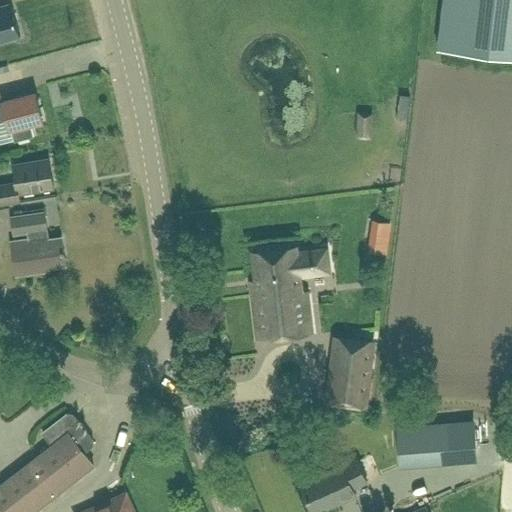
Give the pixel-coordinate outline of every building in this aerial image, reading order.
[(511,0),(443,0),(438,47),(511,56),(511,0)] [(0,40),(20,35),(11,3),(0,6),(0,40)] [(42,119),(36,95),(27,97),(27,94),(2,101),(3,106),(0,106),(0,120),(7,119),(9,128),(11,128),(14,141),(33,136),(30,122),(42,119)] [(18,193),(53,187),(48,158),(12,164),(16,186),(2,189),(1,185),(0,184),(0,203),(19,200),(18,193)] [(12,241),(17,274),(43,270),(43,267),(65,263),(61,236),(48,238),(44,212),(12,216),(14,232),(28,230),(29,238),(12,241)] [(378,217),(375,248),(392,250),(395,219),(378,217)] [(301,291),(299,274),(315,272),(314,263),(316,263),(315,258),(313,259),(312,250),(296,252),(296,245),(252,251),(256,289),(251,290),(257,337),(311,331),(306,291),(301,291)] [(365,405),(373,340),(334,336),(334,337),(341,337),(333,400),(327,400),(327,401),(365,405)] [(83,452),(92,445),(92,444),(93,440),(92,439),(72,414),(72,413),(71,413),(67,412),(67,413),(42,432),(52,444),(0,484),(0,511),(31,511),(93,464),(83,452)] [(398,427),(401,459),(450,455),(475,454),(473,421),(448,423),(398,427)] [(352,486),(367,479),(354,451),(338,458),(341,463),(300,481),(313,509),(326,503),(327,505),(355,493),(352,486)] [(447,483),(428,490),(432,502),(451,495),(447,483)] [(133,511),(125,493),(99,505),(100,509),(92,511),(133,511)]
